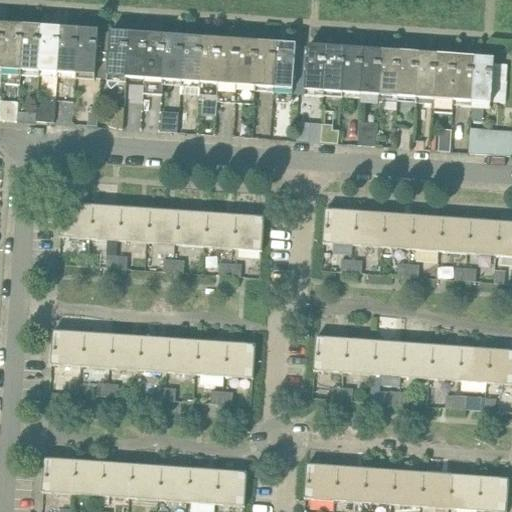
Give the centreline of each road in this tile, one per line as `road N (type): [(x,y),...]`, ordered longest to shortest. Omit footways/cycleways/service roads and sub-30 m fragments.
road 1 (residential): [(3,511),(29,139)]
road 2 (unclassified): [(283,511),(286,470),(271,410),(277,325),(298,302),(308,159)]
road 3 (residential): [(308,159),(29,139)]
road 4 (residential): [(511,174),(308,159)]
